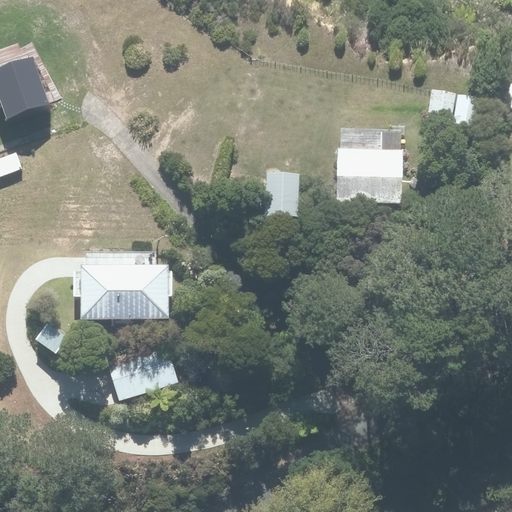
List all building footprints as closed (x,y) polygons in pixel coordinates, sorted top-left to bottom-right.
[(33,56),(0,68),(0,94),(9,119),(51,103),(33,56)] [(454,94),(432,90),(427,120),(449,124),(454,94)] [(484,100),(460,95),(453,125),(477,130),(484,100)] [(402,150),(338,149),(337,202),(401,204),(402,150)] [(300,175),(268,173),(266,215),(298,217),(300,175)] [(82,266),(82,319),(171,321),(172,267),(82,266)] [(48,323),(36,338),(55,353),(67,338),(48,323)] [(168,348),(109,364),(119,402),(178,385),(168,348)]
